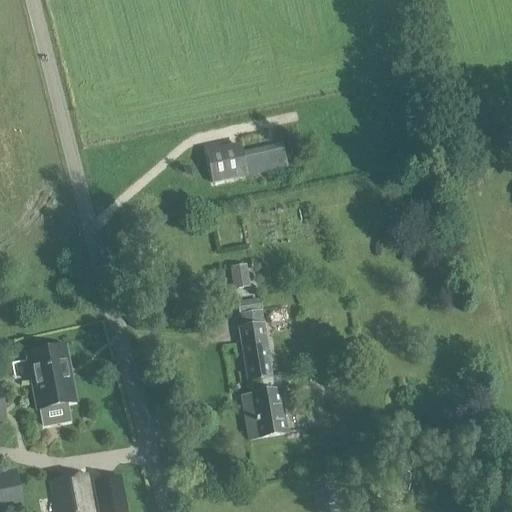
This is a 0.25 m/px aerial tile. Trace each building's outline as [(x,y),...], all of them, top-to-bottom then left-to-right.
[(239,142),(204,150),(213,185),(247,176),(239,142)] [(230,270),(234,292),(250,289),(246,267),(230,270)] [(238,305),(240,316),(260,312),(258,301),(238,305)] [(247,384),(255,384),(273,382),(274,382),(265,325),(241,329),(238,329),(247,384)] [(50,353),(27,357),(38,412),(41,411),(45,429),(72,424),(69,406),(76,405),(65,350),(64,350),(62,347),(56,348),(51,349),(50,353)] [(255,384),(257,397),(242,400),(248,442),(288,436),(281,394),(275,395),(273,382),(255,384)] [(0,472),(0,511),(16,511),(22,511),(13,470),(0,472)] [(93,511),(87,478),(53,484),(58,511),(93,511)] [(125,511),(120,481),(96,486),(100,511),(125,511)]
